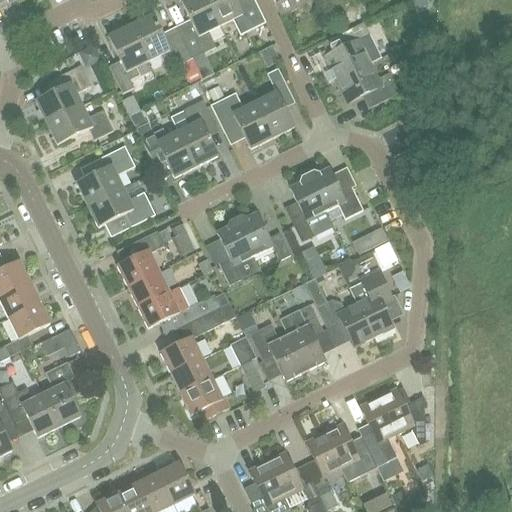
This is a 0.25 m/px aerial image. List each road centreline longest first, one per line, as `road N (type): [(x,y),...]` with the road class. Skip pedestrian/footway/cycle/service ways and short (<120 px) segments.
road 1 (residential): [(329,140),(373,146),(421,241),(415,351),(213,454)]
road 2 (tertiary): [(123,423),(121,377),(22,180),(0,159)]
road 3 (residential): [(179,216),(329,140)]
road 4 (residential): [(261,0),(329,140)]
road 5 (tertiary): [(0,509),(105,454),(123,423)]
road 6 (residential): [(6,50),(14,38),(76,8),(94,12),(119,0)]
